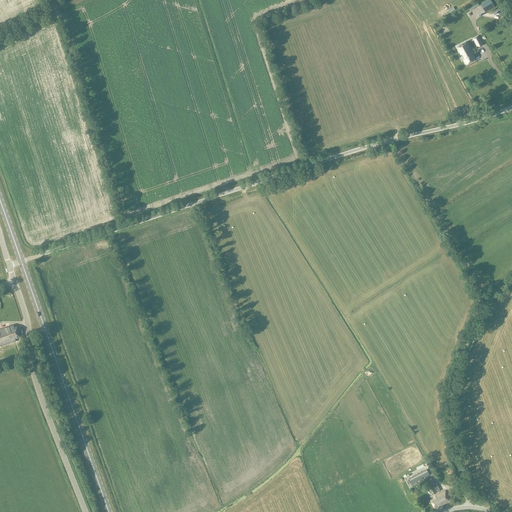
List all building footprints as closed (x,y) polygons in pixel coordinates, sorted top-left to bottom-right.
[(489,0),(487,0),(480,5),(485,13),(494,7),(489,0)] [(482,45),(478,36),(473,39),(478,48),(482,45)] [(456,48),(461,55),(462,55),(464,59),(463,59),(466,65),(475,60),(472,54),(471,55),(469,51),(470,50),(466,43),(456,48)] [(0,329),(0,346),(15,341),(15,339),(20,337),(16,326),(14,327),(13,326),(0,329)] [(411,484),(429,476),(426,470),(420,473),(408,479),(411,484)] [(426,487),(431,496),(440,491),(435,482),(426,487)] [(445,492),(443,492),(434,498),(434,499),(431,501),(435,508),(441,504),(442,505),(450,501),(445,492)]
